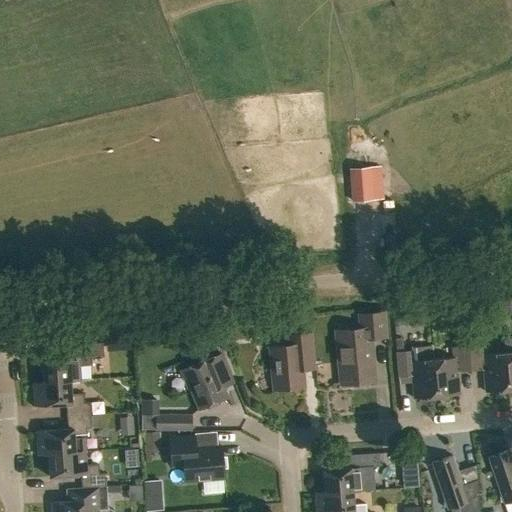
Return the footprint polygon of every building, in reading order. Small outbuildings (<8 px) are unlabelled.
[(351,201),(382,198),(380,166),(348,168),(351,201)] [(385,337),(383,314),(360,316),(361,329),(336,332),(341,384),(374,381),(371,339),(385,337)] [(405,335),(421,337),(423,322),(407,320),(405,335)] [(295,341),(296,345),(269,347),(273,391),(304,388),(302,368),(314,367),(311,334),(291,335),(292,341),(295,341)] [(42,360),(43,382),(43,383),(70,381),(70,382),(80,381),(79,367),(92,366),(91,357),(103,356),(103,343),(71,345),(71,358),(42,360)] [(412,376),(414,399),(436,397),(433,360),(434,360),(432,345),(411,347),(411,351),(396,352),(399,378),(412,376)] [(468,346),(470,371),(483,370),(485,393),(508,390),(505,353),(485,355),(484,345),(468,346)] [(433,360),(436,397),(459,395),(457,372),(470,371),(468,346),(452,348),(453,358),(434,360),(433,360)] [(182,370),(199,410),(228,398),(223,388),(234,383),(221,354),(211,358),(182,370)] [(66,405),(67,417),(91,416),(90,403),(84,403),(83,394),(71,395),(70,382),(70,381),(43,383),(43,382),(33,383),(35,407),(66,405)] [(142,414),(142,430),(154,429),(154,414),(142,414)] [(85,451),(84,438),(86,438),(86,429),(92,429),(90,416),(67,417),(68,430),(36,432),(38,456),(48,455),(48,454),(75,453),(75,452),(85,451)] [(192,416),(168,416),(156,416),(156,430),(168,430),(192,430),(192,416)] [(144,433),(145,453),(162,451),(161,431),(144,433)] [(169,439),(171,467),(183,466),(185,482),(224,479),(222,447),(196,449),(195,437),(169,439)] [(81,476),(82,488),(105,486),(105,474),(99,474),(98,465),(86,466),(85,451),(75,452),(75,453),(48,454),(48,455),(50,478),(81,476)] [(504,505),(511,501),(511,460),(509,451),(488,458),(504,505)] [(324,470),(325,493),(352,492),(362,491),(361,478),(378,477),(377,467),(379,467),(378,454),(348,456),(348,468),(324,470)] [(479,495),(476,465),(475,465),(475,466),(458,473),(452,456),(432,463),(448,510),(468,503),(467,499),(479,495)] [(210,492),(228,491),(227,480),(210,480),(210,492)] [(68,489),(68,502),(51,503),(51,511),(97,511),(101,509),(107,509),(106,499),(105,486),(82,488),(68,489)] [(366,511),(365,504),(354,505),(352,492),(325,493),(315,494),(316,511),(366,511)]
